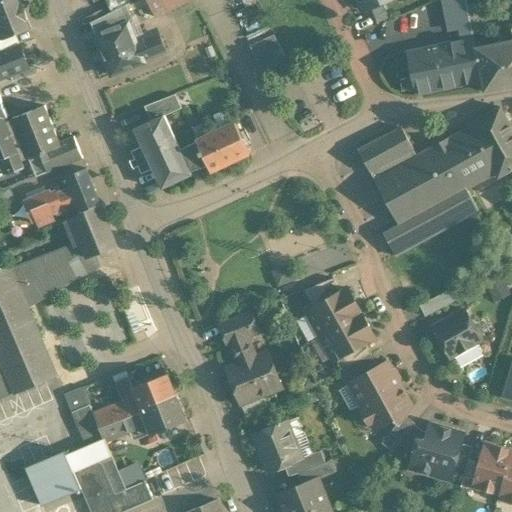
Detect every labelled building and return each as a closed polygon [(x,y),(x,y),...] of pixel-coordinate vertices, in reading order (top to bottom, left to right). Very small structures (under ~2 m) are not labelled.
[(2,0),(0,1),(0,48),(1,52),(19,45),(16,35),(31,29),(19,0),(2,0)] [(106,0),(111,13),(112,14),(128,6),(131,4),(129,0),(106,0)] [(147,0),(154,17),(188,0),(147,0)] [(358,0),(364,11),(388,0),(358,0)] [(441,0),(449,33),(459,31),(461,41),(474,38),(467,6),(466,0),(441,0)] [(467,6),(474,38),(490,35),(484,2),(467,6)] [(128,6),(112,14),(111,13),(91,23),(96,36),(128,23),(129,25),(134,23),(128,6)] [(96,36),(112,75),(144,62),(143,61),(136,43),(129,25),(128,23),(96,36)] [(159,34),(136,43),(143,61),(167,52),(159,34)] [(274,35),(250,46),(260,68),(263,66),(268,77),(290,67),(285,56),(274,35)] [(461,41),(408,52),(416,94),(483,80),(477,49),(476,49),(476,47),(474,38),(461,41)] [(511,40),(478,47),(476,47),(476,49),(477,49),(483,80),(485,89),(485,91),(487,91),(511,85),(511,40)] [(0,52),(0,78),(6,76),(7,77),(22,71),(29,69),(19,45),(1,52),(0,52)] [(29,69),(22,71),(25,76),(35,73),(36,72),(34,67),(29,69)] [(176,95),(145,109),(151,121),(164,115),(165,117),(182,109),(176,95)] [(45,106),(13,118),(13,119),(13,120),(6,122),(4,118),(8,117),(0,96),(0,160),(3,160),(8,175),(24,168),(21,161),(29,159),(36,177),(83,159),(74,136),(59,142),(45,106)] [(511,127),(500,107),(469,125),(470,127),(442,142),(467,189),(498,173),(500,177),(509,172),(511,170),(511,127)] [(153,169),(162,189),(192,175),(191,172),(208,164),(197,142),(180,150),(165,117),(164,115),(151,121),(134,129),(142,146),(131,152),(142,174),(153,169)] [(197,140),(197,142),(208,164),(211,172),(250,154),(235,123),(197,140)] [(467,189),(442,142),(417,155),(401,127),(361,149),(396,215),(381,223),(397,254),(478,210),(467,189)] [(101,204),(86,168),(65,177),(70,189),(80,213),(99,205),(101,204)] [(44,188),(27,195),(29,200),(24,202),(28,212),(33,211),(36,220),(37,220),(39,226),(54,220),(52,214),(63,209),(57,194),(62,192),(60,186),(54,188),(56,192),(52,193),(51,191),(46,193),(44,188)] [(62,192),(57,194),(63,209),(67,220),(80,216),(81,215),(80,213),(70,189),(62,192)] [(99,205),(80,213),(81,215),(80,216),(67,220),(65,221),(75,246),(76,247),(83,244),(87,254),(89,258),(116,246),(99,205)] [(9,265),(0,268),(0,356),(15,392),(16,394),(56,376),(27,308),(36,302),(32,295),(83,266),(79,257),(87,254),(83,244),(76,247),(75,246),(11,270),(9,265)] [(87,254),(79,257),(83,266),(32,295),(36,302),(104,265),(99,256),(89,260),(89,258),(87,254)] [(286,263),(270,270),(277,286),(293,279),(286,263)] [(502,276),(486,285),(494,300),(510,291),(502,276)] [(333,278),(304,290),(313,307),(341,292),(333,278)] [(313,307),(308,311),(321,335),(362,313),(348,288),(313,307)] [(452,289),(420,306),(425,317),(457,300),(452,289)] [(465,309),(433,327),(450,358),(482,340),(480,338),(481,337),(480,337),(482,333),(478,327),(474,326),(474,325),(465,309)] [(251,311),(218,324),(223,336),(256,322),(251,311)] [(362,313),(321,335),(335,360),(336,359),(365,343),(375,337),(362,313)] [(256,357),(248,338),(260,333),(256,322),(223,336),(227,346),(231,345),(238,364),(227,368),(241,404),(263,395),(272,392),(267,379),(277,375),(268,352),(256,357)] [(365,343),(336,359),(342,369),(370,354),(365,343)] [(370,354),(339,371),(347,386),(350,384),(349,383),(378,367),(370,354)] [(0,398),(15,392),(0,356),(0,398)] [(400,383),(389,362),(378,367),(349,383),(350,384),(361,404),(400,383)] [(168,374),(133,388),(137,399),(140,407),(176,393),(168,374)] [(413,406),(400,383),(361,404),(364,410),(362,412),(369,425),(371,423),(375,430),(394,419),(398,423),(399,424),(406,416),(413,406)] [(72,413),(90,405),(82,387),(64,395),(72,413)] [(176,393),(140,407),(141,409),(147,424),(151,435),(187,421),(176,393)] [(268,407),(263,395),(241,404),(246,416),(268,407)] [(137,399),(95,415),(99,426),(141,409),(140,407),(137,399)] [(72,413),(78,426),(96,419),(90,405),(72,413)] [(141,409),(99,426),(105,440),(147,424),(141,409)] [(406,416),(399,424),(398,423),(382,443),(393,452),(399,443),(414,425),(415,424),(406,416)] [(338,418),(333,421),(337,429),(343,426),(338,418)] [(96,419),(78,426),(94,463),(111,455),(99,426),(96,419)] [(287,422),(253,435),(268,472),(284,466),(302,459),(301,458),(287,422)] [(414,425),(399,443),(410,451),(414,453),(418,440),(424,442),(427,433),(423,431),(414,425)] [(448,433),(429,428),(427,433),(424,442),(418,440),(414,453),(411,462),(430,467),(435,476),(450,481),(455,466),(461,444),(464,433),(449,429),(448,433)] [(511,451),(486,443),(479,468),(476,480),(474,486),(500,493),(501,494),(511,455),(511,451)] [(473,447),(461,444),(455,466),(466,470),(468,465),(473,447)] [(46,507),(83,491),(74,471),(94,463),(86,446),(31,470),(46,507)] [(320,451),(303,458),(302,457),(301,458),(302,459),(284,466),(289,477),(298,473),(325,462),(320,451)] [(94,463),(74,471),(83,491),(92,511),(124,511),(153,500),(145,481),(126,489),(111,455),(94,463)] [(511,455),(501,494),(500,493),(499,497),(511,500),(511,455)] [(325,462),(298,473),(303,484),(314,480),(314,481),(337,472),(332,460),(325,462)] [(155,474),(162,492),(183,483),(176,465),(155,474)] [(479,468),(468,465),(466,470),(464,476),(476,480),(479,468)] [(370,475),(360,468),(353,478),(363,485),(370,475)] [(303,484),(279,494),(286,511),(308,511),(328,504),(322,491),(321,492),(318,490),(314,481),(314,480),(303,484)] [(222,511),(217,499),(187,511),(222,511)] [(402,511),(404,507),(377,499),(373,511),(402,511)]
